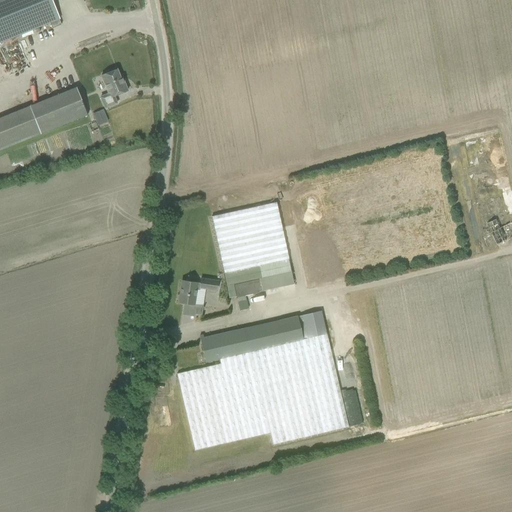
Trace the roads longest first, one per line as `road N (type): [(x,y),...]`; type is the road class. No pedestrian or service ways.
road 1 (unclassified): [(104,511),(161,132),(145,0)]
road 2 (unknown): [(129,346),(511,252)]
road 3 (unknown): [(149,19),(73,40),(0,92)]
